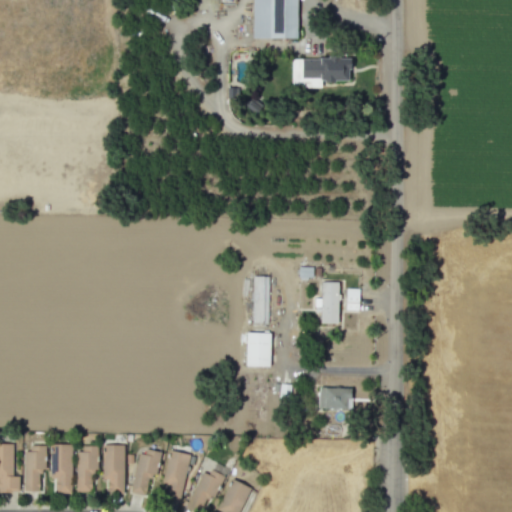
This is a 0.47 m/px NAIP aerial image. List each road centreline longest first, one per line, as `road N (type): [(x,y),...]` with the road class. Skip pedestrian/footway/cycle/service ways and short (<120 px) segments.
road 1 (residential): [(393,370),(396,0)]
road 2 (residential): [(391,511),(393,370)]
